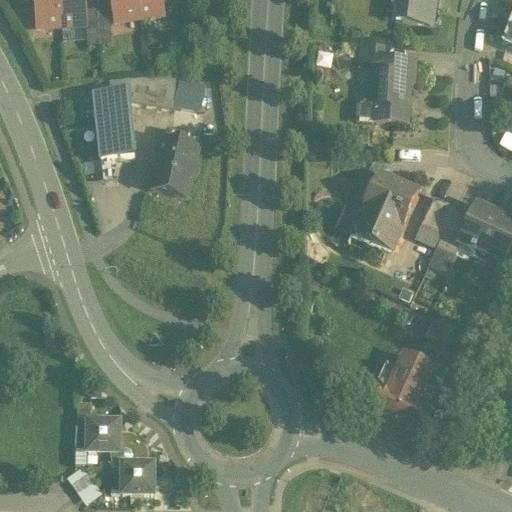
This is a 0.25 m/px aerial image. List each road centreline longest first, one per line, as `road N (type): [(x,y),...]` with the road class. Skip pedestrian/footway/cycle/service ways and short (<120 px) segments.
road 1 (secondary): [(267,0),(242,371)]
road 2 (tertiary): [(60,245),(103,347),(141,387),(186,407)]
road 3 (tertiary): [(289,430),(487,511)]
road 4 (residential): [(511,180),(485,165),(468,141),(478,0)]
road 5 (tertiary): [(0,84),(60,245)]
